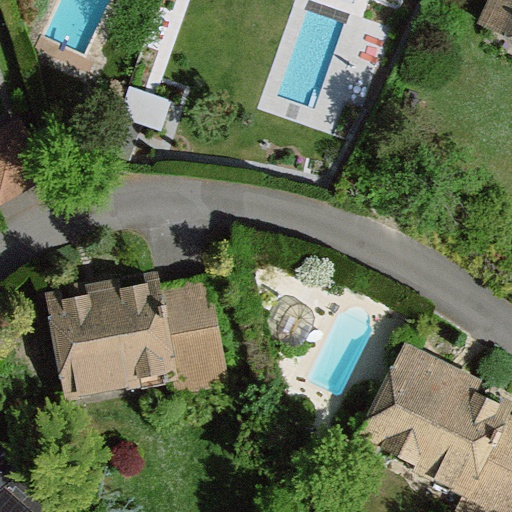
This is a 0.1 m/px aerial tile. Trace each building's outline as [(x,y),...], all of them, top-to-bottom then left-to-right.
[(511,0),(499,0),(489,21),(511,32),(511,0)] [(0,128),(0,154),(11,187),(48,175),(29,119),(0,128)] [(206,290),(44,312),(57,407),(219,385),(206,290)] [(511,422),(388,364),(351,441),(500,511),(509,511),(511,507),(511,422)] [(0,511),(25,511),(2,492),(0,493),(0,511)]
